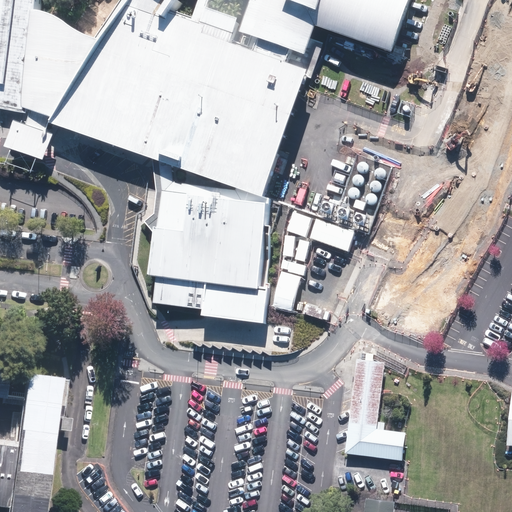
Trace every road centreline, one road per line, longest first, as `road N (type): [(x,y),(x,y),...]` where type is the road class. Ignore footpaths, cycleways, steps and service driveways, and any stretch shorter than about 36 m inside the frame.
road 1 (unknown): [(511,82),(473,195),(402,343)]
road 2 (unknown): [(353,313),(420,154)]
road 3 (unknown): [(420,154),(480,0)]
road 4 (unknown): [(420,154),(330,122),(310,179)]
